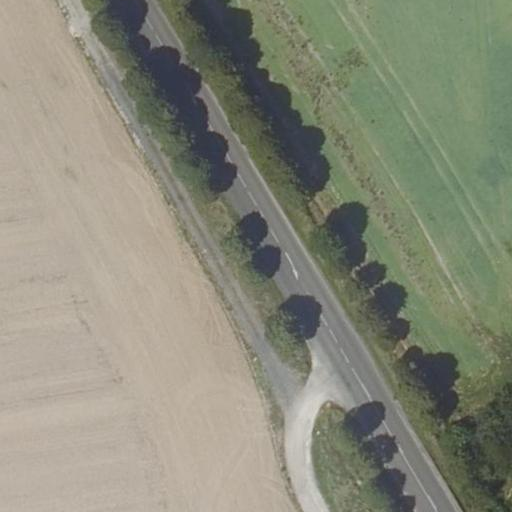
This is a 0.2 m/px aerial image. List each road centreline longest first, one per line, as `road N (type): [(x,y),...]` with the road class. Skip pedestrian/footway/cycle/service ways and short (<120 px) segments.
road 1 (secondary): [(127,0),(437,511)]
road 2 (track): [(348,366),(304,412),(298,443),(321,511)]
